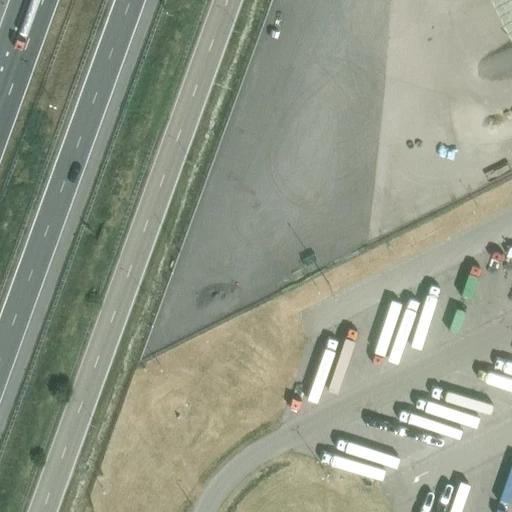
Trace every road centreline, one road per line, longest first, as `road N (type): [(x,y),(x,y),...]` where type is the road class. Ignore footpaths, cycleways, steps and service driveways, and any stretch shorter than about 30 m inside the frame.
road 1 (tertiary): [(41,511),(226,0)]
road 2 (motorway): [(0,360),(130,0)]
